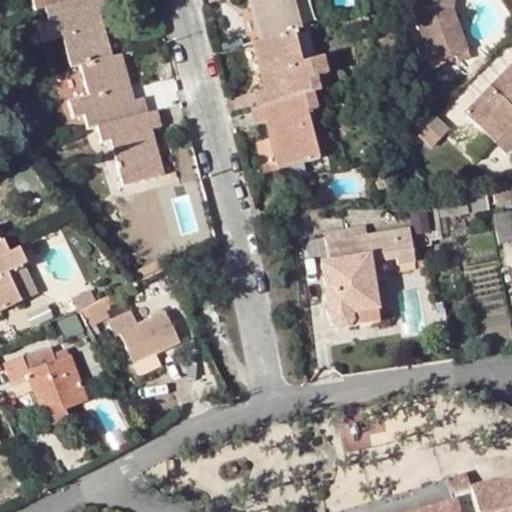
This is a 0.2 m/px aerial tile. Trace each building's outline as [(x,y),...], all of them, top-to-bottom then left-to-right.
[(31,0),(34,12),(45,10),(80,0),(31,0)] [(93,28),(103,26),(99,10),(108,8),(106,0),(80,0),(45,10),(48,23),(37,26),(41,42),(61,37),(71,70),(79,68),(111,58),(108,47),(106,37),(96,40),(93,28)] [(246,0),(251,15),(277,3),(279,35),(292,32),(314,27),(307,0),(246,0)] [(413,0),(414,2),(429,59),(466,46),(454,4),(454,0),(413,0)] [(277,3),(251,15),(257,41),(279,35),(277,3)] [(106,37),(103,26),(93,28),(96,40),(106,37)] [(254,90),(258,107),(313,94),(322,91),(318,77),(328,74),(323,57),(301,64),(292,32),(279,35),(282,68),(275,66),(262,65),(257,65),(259,74),(262,88),(254,90)] [(279,35),(257,41),(251,42),(257,65),(262,65),(275,66),(282,68),(279,35)] [(121,56),(111,58),(79,68),(86,96),(117,80),(116,75),(125,73),(121,56)] [(511,63),(462,114),(492,142),(511,121),(511,63)] [(126,76),(117,80),(119,87),(128,85),(126,76)] [(87,129),(96,127),(138,115),(146,112),(143,99),(132,101),(128,85),(119,87),(117,80),(86,96),(69,104),(72,118),(82,115),(87,129)] [(280,148),(271,150),(276,168),(318,158),(306,112),(317,109),(313,94),(258,107),(252,109),(255,125),(264,123),(268,138),(277,135),(280,148)] [(157,111),(147,113),(138,115),(98,135),(100,143),(109,141),(122,186),(163,175),(151,130),(161,127),(157,111)] [(98,135),(138,115),(96,127),(98,135)] [(277,135),(268,138),(271,150),(280,148),(277,135)] [(461,206),(420,210),(427,242),(430,246),(440,244),(436,222),(489,218),(487,205),(461,206)] [(511,229),(508,213),(492,217),(500,246),(511,242),(511,229)] [(337,329),(351,327),(351,324),(353,324),(352,313),(377,310),(371,264),(396,260),(397,267),(412,265),(406,231),(369,237),(368,227),(327,233),(331,260),(321,262),(326,294),(322,295),(326,315),(329,315),(330,324),(333,327),(337,329)] [(0,240),(0,311),(20,303),(6,274),(25,265),(17,249),(9,253),(2,240),(0,240)] [(464,252),(483,346),(511,340),(511,327),(496,246),(464,252)] [(143,268),(147,277),(169,266),(165,258),(143,268)] [(131,274),(135,283),(147,277),(143,268),(131,274)] [(94,305),(82,312),(86,322),(99,315),(94,305)] [(351,324),(351,327),(380,324),(377,310),(352,313),(353,324),(351,324)] [(131,312),(108,324),(114,338),(120,335),(133,363),(155,353),(155,354),(179,343),(163,312),(145,321),(142,314),(134,318),(131,312)] [(23,359),(5,365),(13,386),(30,380),(40,405),(35,407),(42,426),(64,418),(62,411),(84,403),(68,358),(64,348),(24,364),(23,359)] [(139,374),(161,369),(159,357),(136,362),(139,374)] [(452,493),(471,488),(466,473),(447,479),(452,493)] [(511,511),(511,476),(471,488),(477,511),(457,511),(455,501),(417,511),(511,511)]
